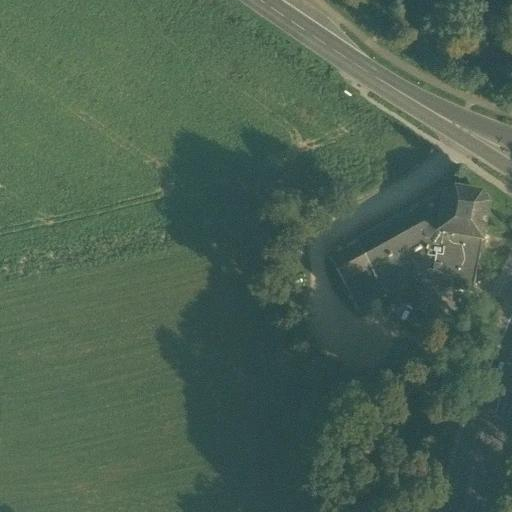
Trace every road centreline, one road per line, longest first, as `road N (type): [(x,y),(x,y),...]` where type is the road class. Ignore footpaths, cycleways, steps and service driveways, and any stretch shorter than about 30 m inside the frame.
road 1 (secondary): [(511,158),(257,0)]
road 2 (secondary): [(468,511),(511,381)]
